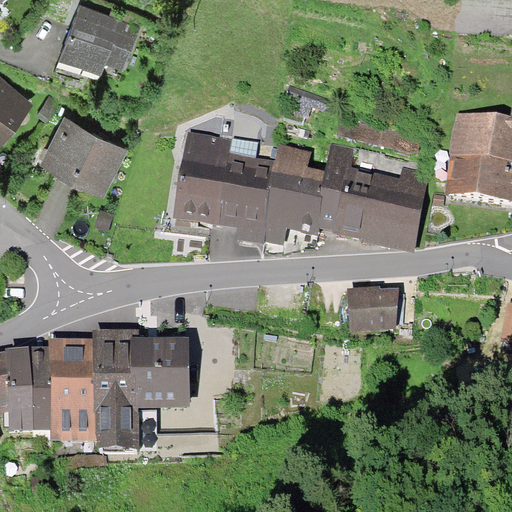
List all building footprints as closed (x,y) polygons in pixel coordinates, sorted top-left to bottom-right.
[(141,29),(81,6),(59,62),(101,78),(105,66),(124,73),(141,29)] [(0,147),(34,104),(0,77),(0,147)] [(331,101),(288,84),(278,109),(308,120),(312,109),(326,115),(331,101)] [(61,103),(50,95),(35,116),(46,124),(61,103)] [(511,108),(511,115),(456,112),(449,154),(452,154),(445,194),(511,202),(511,108)] [(129,150),(65,117),(39,166),(103,198),(129,150)] [(340,118),(336,135),(417,153),(421,136),(340,118)] [(232,138),(187,132),(174,218),(218,225),(230,153),(232,138)] [(259,143),(232,138),(230,153),(256,157),(259,143)] [(354,149),(331,143),(326,171),(321,195),(325,196),(320,228),(334,231),(333,232),(338,233),(337,235),(364,239),(362,243),(414,253),(431,172),(404,167),(401,179),(350,167),(354,149)] [(310,150),(279,144),(277,160),(265,241),(285,245),(287,228),(320,236),(320,228),(325,196),(321,195),(326,171),(308,167),(310,150)] [(265,241),(277,160),(256,157),(230,153),(218,225),(238,228),(236,240),(264,244),(265,241)] [(100,210),(95,231),(109,234),(113,213),(100,210)] [(381,286),(348,288),(350,331),(397,329),(399,288),(381,288),(381,286)] [(511,302),(508,302),(501,340),(508,342),(511,342),(511,302)] [(93,328),(93,338),(93,441),(93,447),(103,448),(126,447),(139,447),(139,408),(190,408),(189,337),(139,337),(139,328),(93,328)] [(93,338),(50,338),(49,347),(51,430),(50,441),(93,441),(93,338)] [(9,430),(51,430),(49,347),(7,348),(7,350),(8,412),(9,430)] [(7,350),(0,351),(0,414),(8,412),(7,350)] [(106,454),(56,459),(58,473),(107,469),(106,454)] [(51,473),(30,477),(33,493),(54,490),(51,473)]
